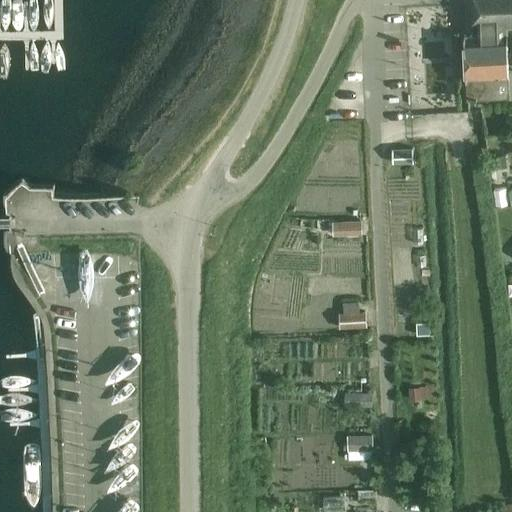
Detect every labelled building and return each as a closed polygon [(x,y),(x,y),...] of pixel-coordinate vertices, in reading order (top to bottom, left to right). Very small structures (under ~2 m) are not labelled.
[(511,24),(511,0),(468,0),(470,26),(474,26),(475,35),(464,35),(467,98),(511,96),(511,70),(508,71),(506,33),(505,33),(505,25),(511,24)] [(410,143),(432,144),(432,128),(411,127),(410,143)] [(393,163),(413,162),(413,149),(392,150),(393,163)] [(506,155),(492,157),(494,168),(508,166),(506,155)] [(361,219),(333,221),(333,235),(362,234),(361,219)] [(340,328),(367,326),(366,311),(339,312),(340,328)] [(428,323),(416,323),(416,335),(429,335),(428,323)] [(419,387),(409,387),(410,400),(420,400),(419,387)] [(372,392),(346,391),(345,404),(372,406),(372,392)] [(372,435),(347,436),(347,451),(373,450),(372,435)] [(376,489),(351,490),(351,498),(358,497),(358,500),(376,499),(376,489)]
